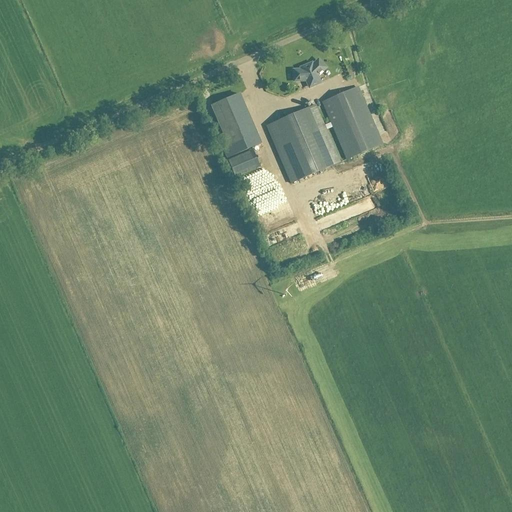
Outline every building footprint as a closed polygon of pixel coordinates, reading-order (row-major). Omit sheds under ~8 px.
[(306,81),(309,88),(319,83),(315,75),(323,68),(318,61),(312,66),(311,64),(301,69),(301,70),(294,71),(295,81),(306,81)] [(290,184),(340,163),(326,129),(332,126),(346,160),(382,144),(358,87),(348,92),(322,103),(331,123),(324,126),(316,106),(266,127),(290,184)] [(260,145),(239,94),(210,106),(227,147),(222,149),(226,159),(260,145)] [(258,168),(251,151),(226,162),(233,179),(258,168)] [(313,220),(317,231),(325,228),(322,218),(313,220)]
